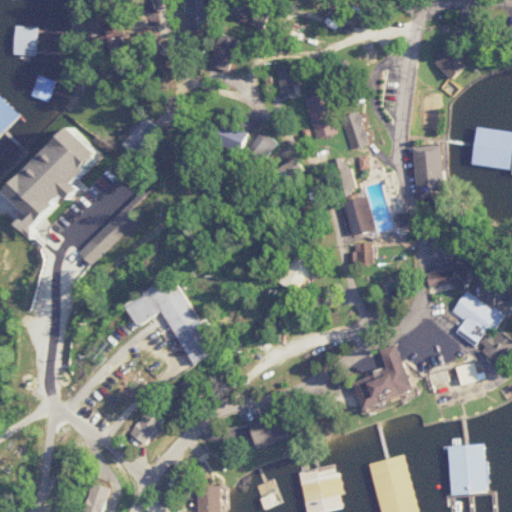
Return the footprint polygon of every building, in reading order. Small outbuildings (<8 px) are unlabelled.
[(186,0),(187,28),(212,28),(211,0),(186,0)] [(42,55),(42,24),(18,24),(18,55),(42,55)] [(240,39),(219,33),(210,65),(230,71),(240,39)] [(463,64),(447,45),(431,59),(447,78),(463,64)] [(59,80),(41,74),(34,96),(52,101),(59,80)] [(0,140),(26,115),(0,89),(0,140)] [(335,133),(325,91),(305,95),(315,138),(335,133)] [(139,154),(164,129),(150,115),(125,140),(139,154)] [(475,162),(511,162),(511,124),(475,124),(475,162)] [(35,178),(37,201),(46,213),(58,203),(66,213),(73,207),(83,206),(82,203),(95,193),(108,192),(114,187),(113,176),(119,172),(118,163),(114,164),(113,153),(94,130),(35,178)] [(274,143),(260,130),(244,146),(257,160),(274,143)] [(412,147),(417,192),(444,189),(439,145),(412,147)] [(355,187),(345,155),(331,159),(341,192),(355,187)] [(349,234),(373,228),(365,195),(340,201),(349,234)] [(371,243),(355,243),(355,263),(371,263),(371,243)] [(273,281),(288,292),(306,266),(291,256),(273,281)] [(452,269),(426,272),(428,287),(454,283),(455,289),(467,287),(463,260),(451,262),(452,269)] [(134,303),(147,327),(177,310),(209,366),(232,353),(187,273),(134,303)] [(489,328),(493,331),(505,316),(468,289),(452,311),(464,320),(455,332),(475,346),(489,328)] [(95,356),(108,366),(124,347),(111,336),(95,356)] [(403,360),(418,397),(367,417),(358,397),(391,386),(381,357),(399,349),(403,360)] [(173,420),(155,406),(133,433),(150,447),(173,420)] [(492,490),(487,442),(448,446),(453,494),(492,490)] [(426,511),(407,451),(373,463),(388,511),(426,511)] [(319,511),(347,507),(338,462),(298,470),(306,511),(319,511)] [(119,488),(109,484),(102,500),(112,504),(119,488)] [(204,488),(204,511),(230,511),(230,488),(204,488)]
